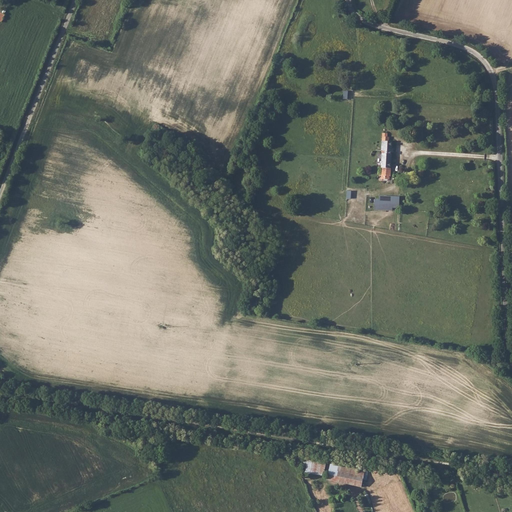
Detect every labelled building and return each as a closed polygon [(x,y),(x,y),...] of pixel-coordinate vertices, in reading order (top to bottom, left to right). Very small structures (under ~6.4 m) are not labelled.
[(389,134),(383,134),(382,141),(381,152),(382,153),(380,167),(382,168),(380,177),(388,178),(392,142),(390,142),(390,138),(389,137),(389,134)] [(376,192),(376,196),(376,200),(389,201),(389,203),(396,203),(396,193),(376,192)] [(371,209),(389,210),(389,203),(389,201),(376,200),(376,196),(371,195),(371,209)] [(305,459),(304,466),(306,466),(305,473),(325,475),(326,461),(305,459)] [(332,463),(328,481),(364,488),(367,471),(332,463)]
